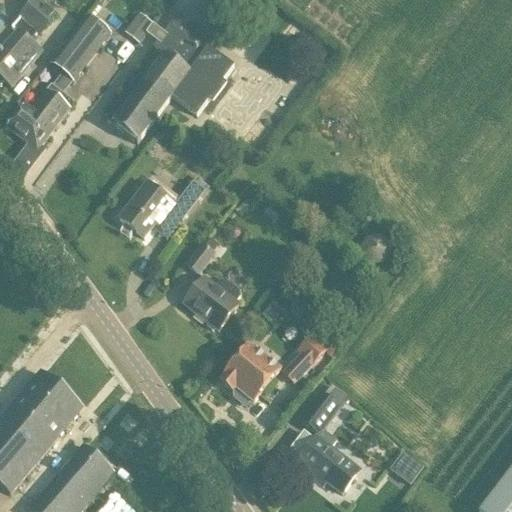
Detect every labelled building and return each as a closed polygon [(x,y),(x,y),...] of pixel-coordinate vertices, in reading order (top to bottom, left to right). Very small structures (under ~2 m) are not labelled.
[(9,32),(0,43),(0,90),(5,84),(12,90),(39,58),(27,48),(37,35),(40,38),(55,19),(35,2),(9,32)] [(140,17),(126,35),(140,45),(154,27),(140,17)] [(233,70),(208,52),(213,44),(178,18),(153,50),(156,52),(105,121),(113,127),(112,128),(137,147),(171,101),(196,119),(233,70)] [(72,85),(108,38),(86,21),(49,69),(72,85)] [(0,43),(9,32),(0,25),(0,43)] [(29,130),(46,142),(73,106),(50,89),(30,115),(22,109),(14,120),(29,131),(29,130)] [(29,131),(14,120),(5,131),(27,148),(12,168),(23,182),(44,155),(39,151),(46,142),(29,130),(29,131)] [(223,146),(221,147),(212,148),(210,148),(211,160),(225,158),(223,146)] [(193,186),(186,195),(175,210),(147,188),(119,224),(143,243),(158,224),(162,227),(171,215),(181,223),(208,188),(197,179),(192,185),(193,186)] [(370,236),(363,244),(363,255),(371,263),(383,262),(389,253),(388,242),(380,235),(370,236)] [(198,279),(214,259),(202,250),(186,269),(198,279)] [(220,286),(215,292),(203,283),(183,309),(205,325),(205,330),(210,334),(215,333),(217,335),(237,309),(234,307),(239,300),(238,295),(225,285),(220,286)] [(274,303),(263,317),(277,328),(288,314),(274,303)] [(294,388),(326,353),(311,340),(298,355),(301,358),(282,377),(294,388)] [(252,407),(280,374),(249,348),(219,385),(232,396),(235,393),(252,407)] [(0,489),(10,498),(81,412),(39,377),(0,423),(0,489)] [(316,444),(295,470),(316,486),(319,482),(340,498),(358,476),(329,454),(337,444),(323,434),(339,414),(338,413),(347,401),(331,389),(322,400),(320,399),(299,425),(318,440),(316,444)] [(82,449),(29,511),(80,511),(112,475),(82,449)] [(407,491),(424,470),(405,455),(388,476),(407,491)] [(511,511),(511,476),(511,477),(484,511),(511,511)]
